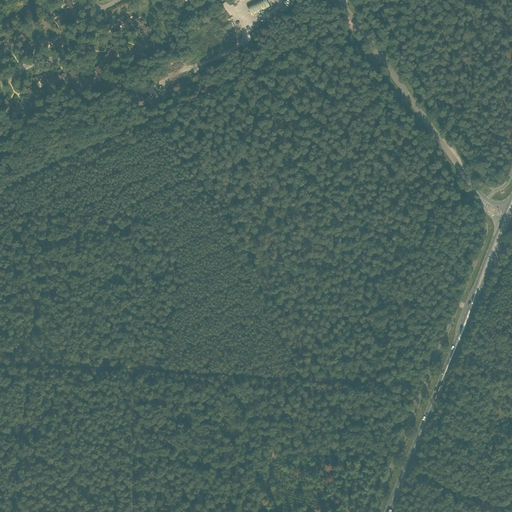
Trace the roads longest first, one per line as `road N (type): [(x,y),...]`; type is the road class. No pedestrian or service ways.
road 1 (track): [(133,511),(134,369),(160,372),(172,262),(149,224),(130,222),(85,150)]
road 2 (track): [(355,23),(85,150)]
road 3 (track): [(161,114),(300,378)]
road 4 (track): [(426,385),(290,379),(261,511)]
road 5 (unclassified): [(480,198),(342,0)]
road 6 (track): [(10,511),(29,365),(0,365)]
road 7 (primary): [(387,511),(448,363)]
road 8 (primary): [(448,363),(511,218)]
road 9 (primary): [(501,219),(448,363)]
